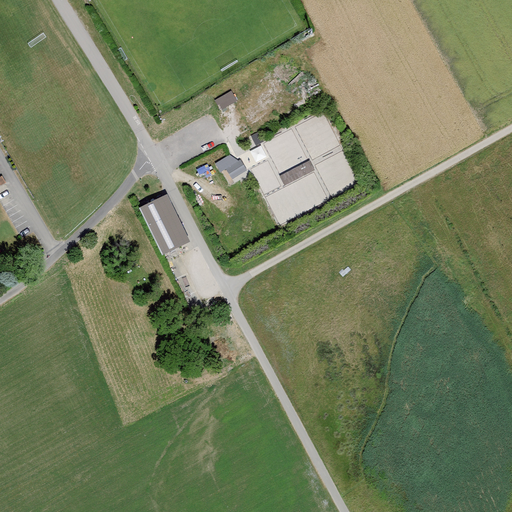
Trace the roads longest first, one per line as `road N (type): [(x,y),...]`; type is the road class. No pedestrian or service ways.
road 1 (track): [(511,128),(225,289),(345,511)]
road 2 (residential): [(59,0),(156,160)]
road 3 (residential): [(156,160),(225,289)]
road 4 (residential): [(156,160),(57,255)]
